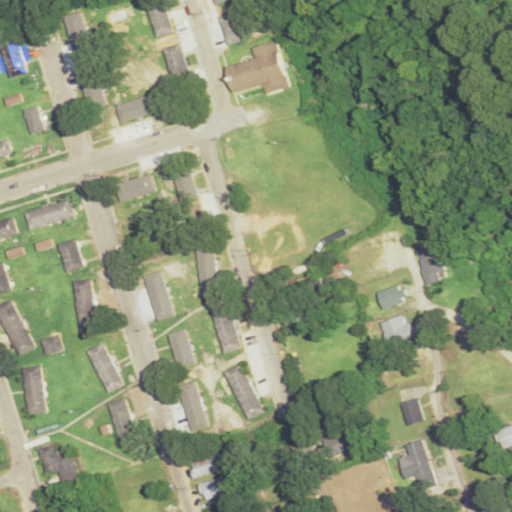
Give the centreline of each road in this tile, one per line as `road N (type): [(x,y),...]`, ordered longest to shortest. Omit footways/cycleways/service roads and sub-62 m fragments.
road 1 (residential): [(193,511),(52,47)]
road 2 (residential): [(332,511),(277,373),(202,128)]
road 3 (residential): [(471,511),(436,404),(435,357),(408,248)]
road 4 (residential): [(258,109),(0,190)]
road 5 (residential): [(38,511),(0,389)]
road 6 (residential): [(229,117),(194,0)]
